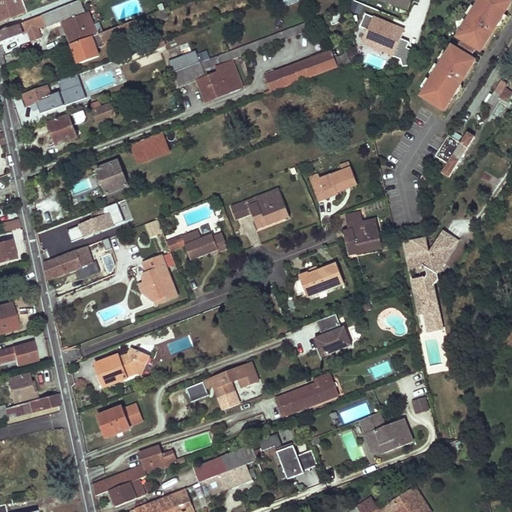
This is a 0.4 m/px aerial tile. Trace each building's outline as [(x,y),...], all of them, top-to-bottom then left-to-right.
[(0,0),(0,22),(26,13),(20,0),(0,0)] [(383,0),(408,10),(412,0),(383,0)] [(461,33),(458,38),(463,41),(476,49),(481,52),(491,36),(490,34),(493,28),(496,29),(511,2),(511,1),(509,0),(480,0),(478,5),(477,6),(469,19),(469,20),(461,33)] [(42,16),(28,22),(31,31),(46,25),(47,27),(65,20),(71,35),(68,36),(72,45),(92,38),(92,37),(104,33),(100,23),(91,26),(85,12),(81,1),(42,16)] [(474,4),(466,17),(469,19),(477,6),(474,4)] [(79,65),(100,57),(96,49),(116,42),(115,40),(145,28),(145,27),(168,18),(165,10),(104,33),(92,37),(92,38),(72,45),(79,65)] [(402,39),(406,29),(366,13),(361,27),(367,29),(361,45),(410,64),(415,51),(408,48),(410,42),(402,39)] [(465,18),(457,31),(461,33),(469,20),(465,18)] [(248,45),(251,53),(317,27),(314,20),(248,45)] [(25,23),(0,32),(0,44),(24,36),(23,34),(28,32),(31,31),(28,22),(24,23),(25,23)] [(463,41),(457,49),(471,58),(476,49),(463,41)] [(232,60),(251,53),(248,45),(229,52),(232,60)] [(424,92),(421,97),(445,111),(461,84),(460,82),(464,77),(466,77),(476,61),(471,58),(457,49),(452,46),(449,51),(441,64),(441,65),(433,78),(432,79),(424,92)] [(438,62),(441,64),(449,51),(446,49),(438,62)] [(332,51),(266,76),(272,92),(351,63),(348,54),(335,59),(332,51)] [(232,60),(229,52),(200,63),(203,71),(232,60)] [(229,63),(216,68),(218,73),(206,78),(203,71),(200,63),(172,74),(176,89),(197,81),(205,101),(214,97),(215,100),(240,89),(229,63)] [(429,76),(433,78),(441,65),(438,63),(429,76)] [(420,90),(424,92),(432,79),(429,77),(420,90)] [(72,90),(68,78),(58,82),(63,93),(72,90)] [(368,98),(375,96),(372,78),(364,80),(368,98)] [(502,80),(493,95),(499,99),(509,84),(502,80)] [(66,107),(61,93),(53,95),(50,86),(23,96),(27,108),(39,104),(42,115),(66,107)] [(493,95),(487,103),(494,108),(499,99),(493,95)] [(75,109),(87,105),(83,96),(72,101),(75,109)] [(97,123),(116,116),(112,104),(102,108),(99,101),(93,104),(96,110),(92,111),(97,123)] [(78,124),(87,122),(84,112),(75,114),(78,124)] [(69,117),(49,125),(57,146),(78,138),(69,117)] [(449,135),(436,156),(448,165),(443,173),(450,178),(475,137),(468,133),(462,143),(449,135)] [(135,153),(138,162),(164,152),(158,136),(154,137),(147,140),(150,147),(135,153)] [(132,145),(135,153),(150,147),(147,140),(132,145)] [(118,162),(98,170),(108,195),(128,187),(118,162)] [(349,163),(340,166),(343,172),(352,169),(349,163)] [(343,172),(331,177),(331,176),(321,180),(319,175),(310,178),(319,201),(327,198),(327,199),(338,194),(338,192),(358,184),(352,169),(343,172)] [(279,189),(231,207),(236,221),(252,215),(258,230),(281,222),(276,208),(285,205),(279,189)] [(142,215),(154,211),(154,209),(150,199),(149,196),(136,201),(142,215)] [(156,196),(150,199),(154,209),(160,207),(156,196)] [(124,221),(131,220),(127,201),(120,202),(124,221)] [(276,208),(281,222),(290,218),(285,205),(276,208)] [(92,215),(94,221),(69,231),(73,242),(115,226),(115,225),(122,222),(115,206),(92,215)] [(376,219),(363,222),(361,212),(345,215),(348,230),(344,231),(350,256),(383,249),(376,219)] [(6,224),(7,232),(22,228),(20,221),(6,224)] [(146,225),(151,239),(164,234),(159,221),(146,225)] [(219,253),(229,249),(222,234),(214,237),(213,235),(202,239),(199,231),(167,243),(168,245),(170,251),(186,245),(191,261),(211,254),(218,251),(219,253)] [(444,232),(440,239),(455,248),(459,241),(444,232)] [(425,315),(427,324),(442,321),(434,286),(439,280),(438,274),(455,248),(440,239),(430,254),(428,253),(426,239),(404,243),(410,269),(423,266),(426,268),(428,276),(426,279),(412,281),(414,293),(420,292),(425,315)] [(0,264),(16,260),(11,240),(0,243),(0,264)] [(152,240),(141,244),(143,250),(155,246),(152,240)] [(76,251),(44,264),(47,281),(93,263),(88,247),(76,251)] [(163,257),(143,264),(147,274),(144,275),(143,279),(145,284),(140,286),(143,293),(154,302),(166,297),(168,301),(178,297),(163,257)] [(308,299),(345,284),(336,262),(327,266),(327,267),(319,271),(317,267),(308,271),(308,273),(300,276),(301,280),(306,293),(308,299)] [(298,296),(306,293),(301,280),(298,281),(295,288),(298,296)] [(414,293),(420,316),(425,315),(420,292),(414,293)] [(154,302),(155,305),(168,301),(166,297),(154,302)] [(0,334),(18,329),(11,305),(0,307),(0,334)] [(341,328),(336,314),(316,322),(321,334),(324,332),(325,335),(322,336),(314,339),(321,358),(352,346),(344,327),(341,328)] [(442,321),(427,324),(429,332),(443,329),(442,321)] [(0,361),(15,358),(18,366),(38,361),(33,343),(0,351),(0,361)] [(119,356),(96,365),(104,388),(128,379),(127,376),(135,373),(139,374),(142,376),(150,357),(131,349),(129,355),(120,358),(119,356)] [(206,389),(214,386),(219,398),(235,391),(232,383),(240,380),(243,388),(259,382),(252,363),(203,382),(206,389)] [(316,384),(328,379),(334,394),(295,409),(291,398),(300,394),(299,391),(278,399),(285,417),(339,396),(331,374),(314,380),(316,384)] [(8,380),(14,403),(37,397),(34,388),(31,388),(31,385),(28,375),(8,380)] [(300,394),(291,398),(295,409),(334,394),(328,379),(316,384),(299,391),(300,394)] [(5,409),(6,409),(7,415),(15,413),(16,417),(59,405),(57,395),(5,409)] [(429,411),(426,399),(414,402),(417,414),(429,411)] [(107,438),(131,429),(123,407),(99,416),(107,438)] [(405,419),(386,427),(381,413),(360,421),(371,450),(382,446),(385,454),(414,443),(405,419)] [(282,480),(304,472),(298,456),(293,443),(277,450),(283,467),(278,469),(282,480)] [(247,465),(258,461),(258,460),(265,457),(262,450),(255,453),(253,445),(194,469),(200,484),(219,477),(231,472),(247,465)] [(385,454),(382,446),(371,450),(382,455),(385,454)] [(159,447),(139,454),(144,466),(93,486),(96,497),(110,492),(139,480),(147,476),(167,468),(178,464),(179,465),(186,462),(184,458),(166,465),(159,447)] [(312,451),(298,456),(304,472),(318,466),(312,451)] [(247,465),(231,472),(237,486),(252,480),(247,465)] [(219,477),(224,491),(237,486),(231,472),(219,477)] [(139,480),(110,492),(116,508),(146,496),(139,480)] [(170,496),(136,509),(136,511),(176,511),(177,511),(192,506),(186,489),(170,496)] [(429,511),(416,490),(386,509),(387,511),(429,511)] [(379,511),(371,499),(359,507),(361,511),(387,511),(386,509),(380,511),(379,511)]
